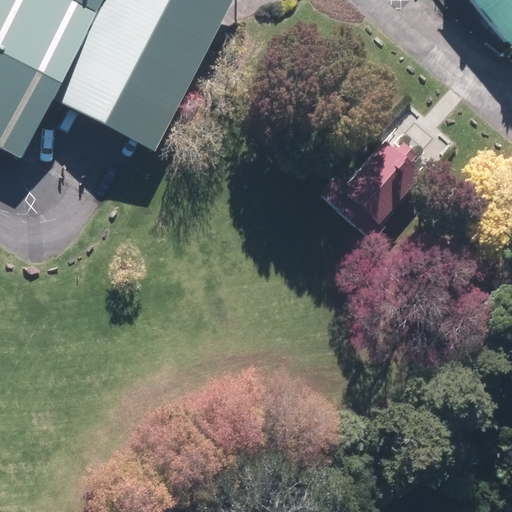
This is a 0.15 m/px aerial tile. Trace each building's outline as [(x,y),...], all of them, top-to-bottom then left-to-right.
[(66,80),(101,13),(75,0),(0,0),(0,143),(27,157),(56,100),(66,80)] [(159,151),(235,0),(107,0),(101,13),(66,80),(56,100),(146,145),(159,151)] [(75,0),(101,13),(107,0),(75,0)] [(511,0),(467,0),(504,48),(511,42),(511,0)] [(336,175),(321,192),(376,240),(393,219),(382,210),(414,173),(417,168),(410,162),(417,154),(410,148),(403,141),(395,150),(384,140),(380,146),(347,184),(336,175)]
